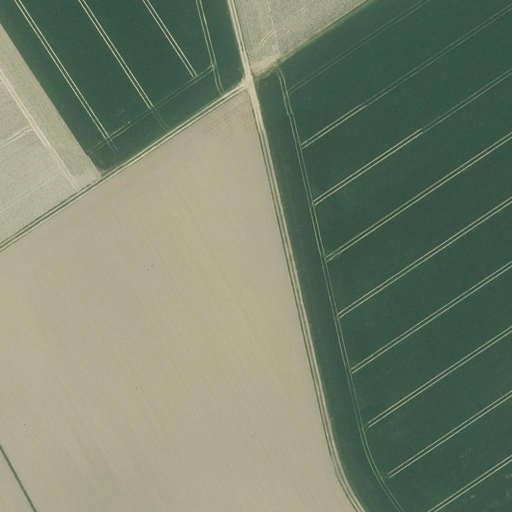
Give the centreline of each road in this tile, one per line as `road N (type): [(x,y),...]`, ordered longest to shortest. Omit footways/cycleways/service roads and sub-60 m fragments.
road 1 (track): [(229,0),(340,486),(359,511)]
road 2 (track): [(247,80),(0,244)]
